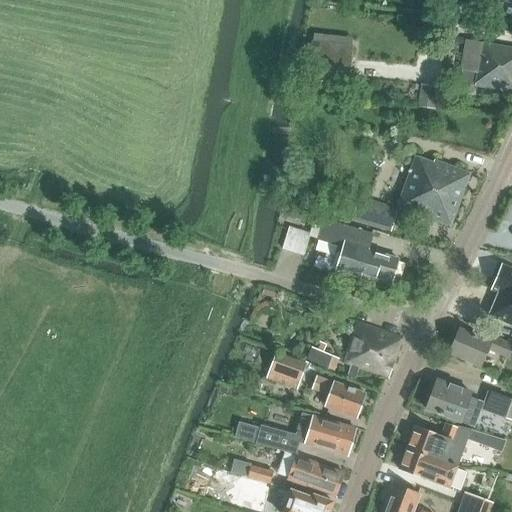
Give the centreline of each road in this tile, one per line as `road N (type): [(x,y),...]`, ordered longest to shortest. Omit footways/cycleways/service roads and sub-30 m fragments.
road 1 (unclassified): [(424,326),(0,205)]
road 2 (track): [(232,270),(127,511)]
road 3 (tertiary): [(350,511),(424,326)]
road 4 (tertiary): [(424,326),(511,151)]
road 5 (track): [(51,143),(32,215),(0,279)]
